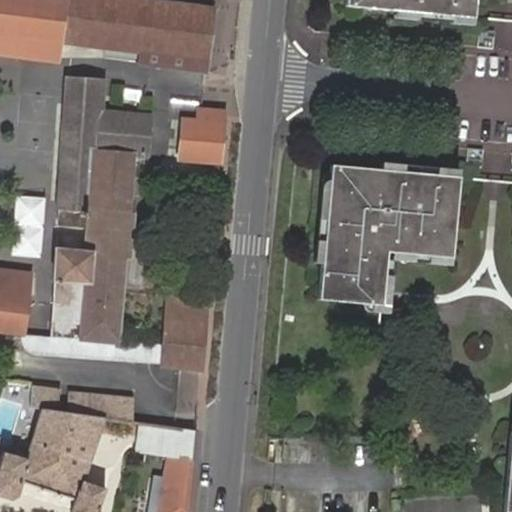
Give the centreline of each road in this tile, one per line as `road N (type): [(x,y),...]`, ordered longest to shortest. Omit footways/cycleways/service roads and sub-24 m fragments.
road 1 (tertiary): [(264,80),(221,511)]
road 2 (residential): [(264,80),(511,102)]
